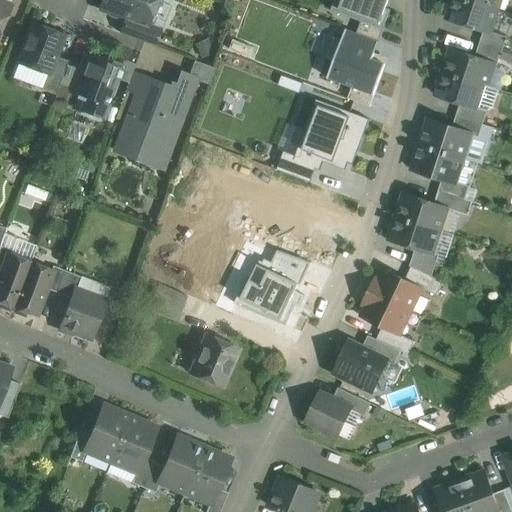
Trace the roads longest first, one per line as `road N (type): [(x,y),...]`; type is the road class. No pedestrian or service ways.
road 1 (residential): [(271,447),(366,254),(419,56),(422,0)]
road 2 (residential): [(271,447),(0,330)]
road 3 (residential): [(511,428),(399,472),(360,477),(271,447)]
